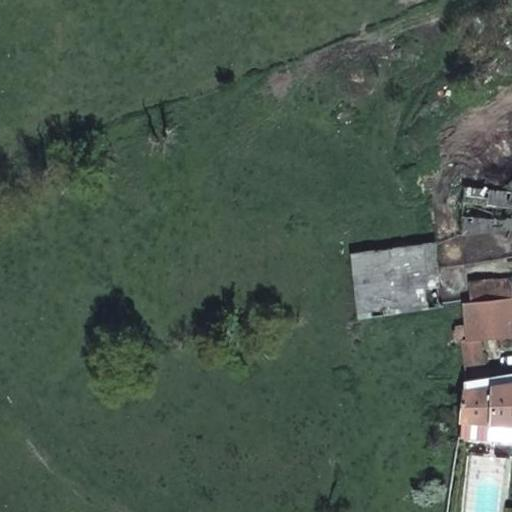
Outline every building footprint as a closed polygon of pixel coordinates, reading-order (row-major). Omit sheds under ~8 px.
[(511,186),(456,180),(461,226),(511,219),(511,186)] [(435,236),(351,247),(357,290),(361,312),(443,298),(435,236)] [(511,328),(511,289),(493,291),(464,294),(467,333),(462,334),(463,355),(464,356),(482,355),(481,331),(511,328)] [(511,365),(462,372),(461,376),(457,411),(459,411),(458,429),(511,432),(511,365)] [(503,511),(510,450),(471,445),(462,511),(503,511)]
